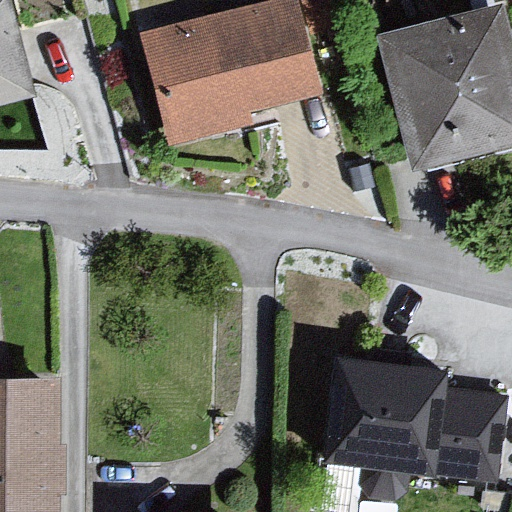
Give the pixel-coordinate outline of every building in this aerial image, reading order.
[(284,0),(248,0),(113,35),(155,151),(302,96),(284,0)] [(511,37),(503,0),(484,0),(372,26),(405,163),(511,137),(511,37)] [(0,11),(0,116),(27,110),(0,11)] [(431,369),(317,357),(313,456),(357,467),(359,497),(395,502),(402,471),(421,477),(430,384),(431,369)] [(39,511),(34,378),(0,380),(0,511),(39,511)] [(504,395),(430,384),(421,477),(495,488),(504,395)]
